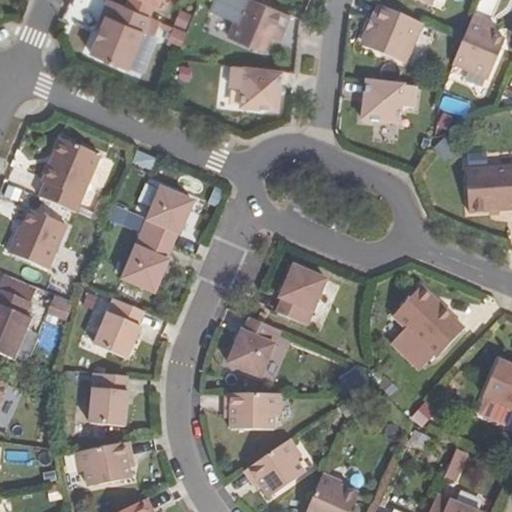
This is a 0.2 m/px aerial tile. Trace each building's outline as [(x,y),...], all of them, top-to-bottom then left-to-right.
[(127,70),(150,17),(149,17),(126,7),(110,0),(108,0),(103,15),(106,17),(91,54),(127,70)] [(128,0),(126,7),(149,17),(155,4),(159,5),(161,0),(128,0)] [(290,15),(253,0),(243,0),(228,37),(264,52),(271,37),(275,27),(283,30),(290,15)] [(491,15),(497,0),(478,0),(475,9),(491,15)] [(422,24),(378,5),(372,20),(376,22),(365,47),(405,65),(422,24)] [(165,43),(180,47),(189,13),(174,9),(165,43)] [(488,22),(473,16),(462,41),(453,64),(488,79),(505,40),(493,34),(485,31),(488,22)] [(372,20),(361,45),(365,47),(376,22),(372,20)] [(488,22),(485,31),(493,34),(496,26),(488,22)] [(283,30),(275,27),(271,37),(279,40),(283,30)] [(282,72),(232,66),(230,87),(243,89),(241,106),(277,110),(282,72)] [(416,87),(366,82),(365,97),(362,120),(399,124),(401,107),(413,108),(416,87)] [(48,185),(42,199),(72,212),(96,155),(63,142),(45,184),(48,185)] [(132,164),(152,173),(157,161),(137,153),(132,164)] [(511,209),(511,166),(466,170),(469,213),(511,209)] [(141,235),(171,247),(177,233),(179,234),(193,202),(161,188),(141,235)] [(111,208),(108,223),(138,229),(141,214),(111,208)] [(67,227),(30,211),(24,226),(20,235),(17,234),(9,254),(48,271),(67,227)] [(171,247),(141,235),(122,281),(154,295),(168,262),(166,261),(171,247)] [(277,314),(307,327),(327,280),(294,267),(280,299),(283,300),(277,314)] [(437,357),(464,328),(454,319),(455,318),(421,286),(393,316),(437,357)] [(32,304),(0,290),(0,354),(14,361),(27,331),(32,320),(26,318),(32,304)] [(62,320),(69,301),(52,294),(45,314),(62,320)] [(144,313),(113,300),(94,346),(126,360),(140,328),(138,326),(144,313)] [(261,378),(281,332),(250,319),(244,333),(242,332),(228,364),(261,378)] [(26,362),(37,335),(27,331),(16,357),(26,362)] [(511,410),(511,366),(499,361),(483,398),(511,410)] [(127,378),(94,375),(89,425),(125,428),(128,393),(125,393),(127,378)] [(281,395),(226,394),(226,411),(231,411),(231,418),(231,430),(274,431),(275,415),(280,415),(281,395)] [(301,458),(289,441),(245,472),(254,485),(258,482),(262,488),(269,498),(305,474),(296,461),(301,458)] [(128,443),(75,454),(79,473),(84,472),(87,488),(130,480),(128,467),(127,460),(131,459),(128,443)] [(458,484),(468,454),(452,448),(442,479),(458,484)] [(477,492),(484,476),(466,468),(459,484),(477,492)] [(342,484),(322,475),(306,511),(350,511),(358,495),(340,487),(342,484)] [(258,491),(262,488),(258,482),(254,485),(258,491)] [(475,511),(437,496),(429,511),(475,511)] [(152,511),(146,500),(122,511),(152,511)]
